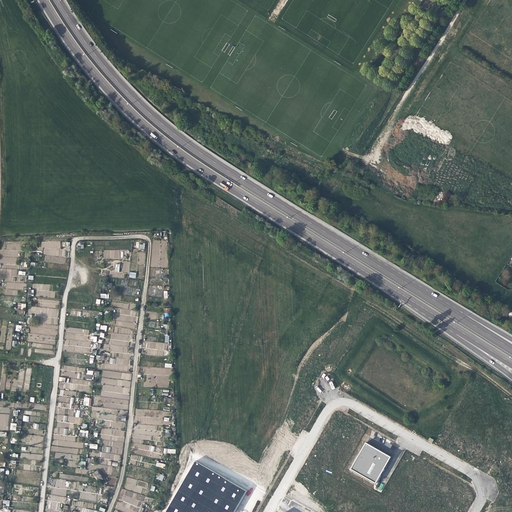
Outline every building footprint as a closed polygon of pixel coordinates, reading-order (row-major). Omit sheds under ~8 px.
[(166,256),(166,240),(153,240),(153,252),(156,252),(156,255),(159,255),(159,256),(166,256)] [(44,248),(44,256),(65,256),(65,250),(60,249),(61,241),(41,241),(41,248),(44,248)] [(123,250),(103,250),(103,258),(123,259),(123,250)] [(31,308),(31,313),(35,313),(35,315),(49,315),(49,317),(55,317),(56,308),(31,308)] [(65,352),(90,352),(90,341),(83,341),(83,339),(78,339),(78,334),(65,334),(65,352)] [(146,355),(164,356),(165,350),(167,350),(168,343),(143,342),(143,348),(147,348),(146,355)] [(170,387),(170,368),(144,368),(144,387),(156,387),(170,387)] [(76,410),(75,417),(69,416),(68,423),(80,424),(81,417),(79,417),(80,410),(76,410)] [(63,415),(62,422),(58,422),(58,427),(68,427),(68,423),(67,423),(67,416),(63,415)] [(392,457),(366,442),(350,469),(376,484),(392,457)] [(234,511),(246,491),(196,463),(167,511),(234,511)] [(143,501),(145,496),(126,490),(122,501),(138,506),(140,500),(143,501)]
